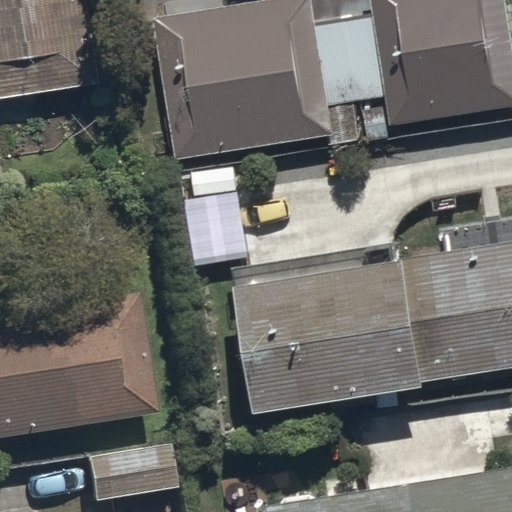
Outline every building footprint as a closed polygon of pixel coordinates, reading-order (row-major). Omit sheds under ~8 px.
[(0,0),(0,100),(94,88),(79,0),(0,0)] [(258,0),(155,18),(181,162),(511,104),(511,5),(511,0),(374,0),(376,12),(321,22),(317,0),(258,0)] [(241,186),(183,194),(192,263),(251,255),(241,186)] [(511,239),(241,285),(263,414),(511,372),(511,239)] [(0,318),(0,436),(159,412),(142,297),(0,318)] [(87,459),(94,501),(164,490),(157,447),(87,459)] [(511,511),(511,469),(262,508),(262,511),(511,511)]
